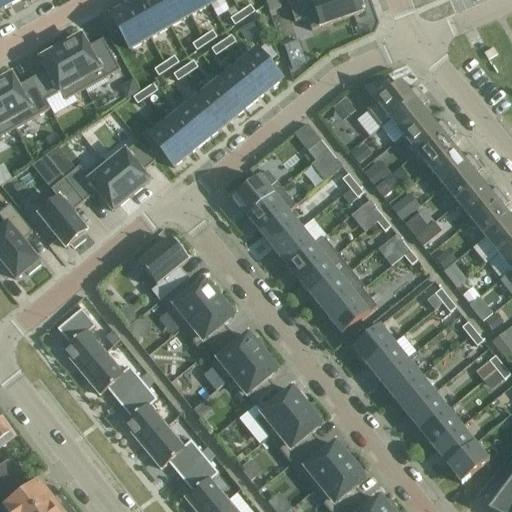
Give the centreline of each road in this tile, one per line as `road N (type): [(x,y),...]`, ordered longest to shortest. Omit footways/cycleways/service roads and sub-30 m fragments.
road 1 (residential): [(178,204),(426,511)]
road 2 (residential): [(420,42),(345,71),(178,204)]
road 3 (residential): [(178,204),(0,350)]
road 4 (residential): [(118,511),(0,371)]
road 5 (residential): [(511,158),(420,42)]
